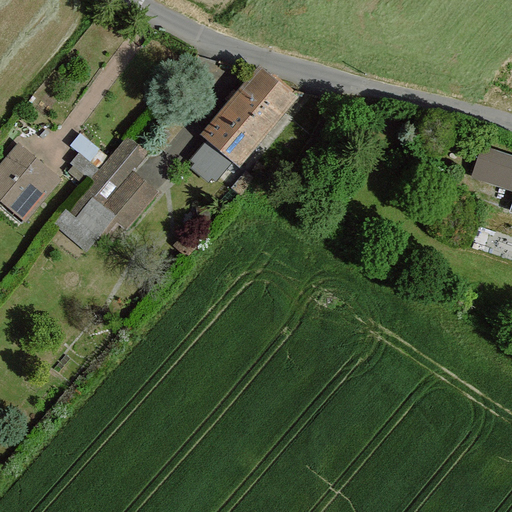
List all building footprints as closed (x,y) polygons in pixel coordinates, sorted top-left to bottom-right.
[(194,163),(191,167),(209,183),(212,179),(216,182),(235,159),(238,162),(293,98),(259,69),(205,133),(210,137),(190,160),(194,163)] [(145,154),(128,140),(60,221),(89,245),(98,234),(105,239),(121,221),(127,226),(156,192),(131,171),(145,154)] [(19,147),(0,168),(0,197),(23,217),(56,180),(19,147)] [(477,175),(509,186),(511,177),(511,158),(485,150),(477,175)] [(178,245),(189,256),(198,246),(187,235),(178,245)]
